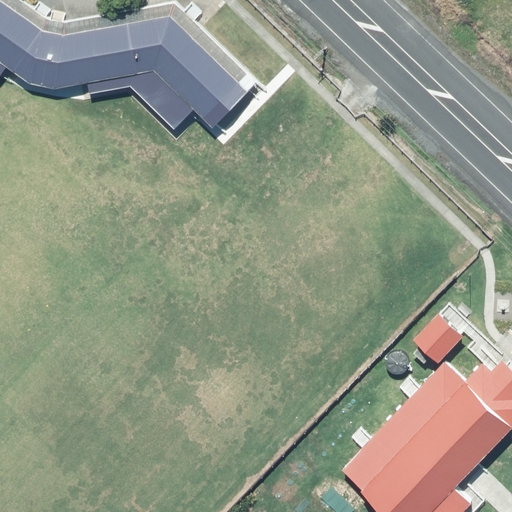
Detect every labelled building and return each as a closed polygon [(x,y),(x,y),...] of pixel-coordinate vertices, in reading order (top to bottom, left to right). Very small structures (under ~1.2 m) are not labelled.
[(13,0),(0,0),(0,52),(23,57),(127,39),(178,86),(211,52),(157,0),(59,0),(36,5),(14,1),(13,0)] [(105,171),(156,220),(186,188),(135,139),(105,171)] [(341,218),(317,194),(270,242),(293,265),(341,218)] [(402,313),(428,337),(453,310),(427,286),(402,313)] [(418,345),(317,456),(378,511),(421,511),(445,487),(428,472),(500,393),(492,385),(505,372),(475,344),(465,355),(455,346),(439,364),(418,345)]
